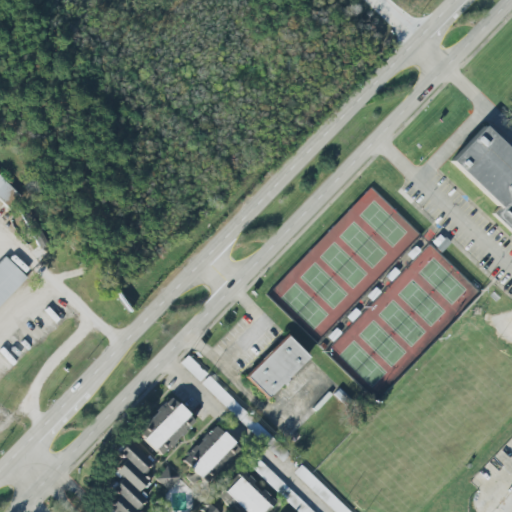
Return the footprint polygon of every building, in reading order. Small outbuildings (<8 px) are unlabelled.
[(511,227),(448,163),(481,129),(511,158),(511,227)] [(0,199),(9,208),(21,196),(0,175),(0,199)] [(21,211),(36,247),(44,244),(29,207),(21,211)] [(0,258),(0,302),(25,277),(2,256),(0,258)] [(242,376),(264,399),(306,358),(285,336),(242,376)] [(160,456),(193,420),(167,396),(134,433),(160,456)] [(179,460),(197,477),(231,442),(213,425),(179,460)] [(110,511),(135,511),(133,510),(144,497),(137,490),(145,480),(139,474),(150,462),(126,441),(115,453),(122,459),(112,470),(120,477),(109,490),(116,496),(106,508),(110,511)] [(291,473),(332,511),(348,511),(298,465),(291,473)] [(177,477),(164,466),(153,479),(165,490),(177,477)] [(231,511),(262,511),(273,501),(261,489),(258,492),(249,484),(252,481),(241,470),(215,496),(231,511)]
